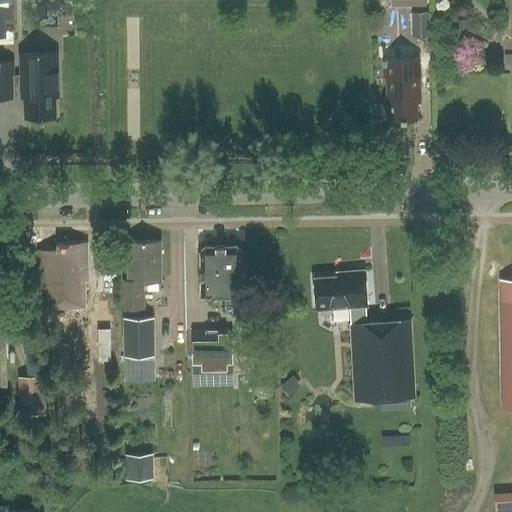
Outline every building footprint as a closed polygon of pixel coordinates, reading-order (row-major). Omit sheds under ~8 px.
[(0,7),(0,38),(7,38),(6,20),(15,20),(14,7),(0,7)] [(430,37),(430,11),(412,12),(413,37),(430,37)] [(422,102),(421,58),(384,59),(385,77),(387,77),(388,120),(419,120),(418,102),(422,102)] [(12,61),(0,61),(0,97),(13,97),(13,94),(22,93),(22,96),(26,96),(27,117),(56,116),(56,95),(59,95),(58,59),(22,60),(23,75),(13,75),(12,61)] [(84,275),(88,275),(87,239),(58,241),(58,247),(37,248),(39,304),(85,302),(84,275)] [(162,280),(160,239),(127,239),(128,279),(124,279),(125,309),(145,308),(144,280),(162,280)] [(243,250),(237,244),(205,245),(200,250),(201,297),(226,297),(226,313),(243,313),(243,296),(245,296),(243,250)] [(352,273),(337,273),(337,277),(314,278),(316,311),(320,311),(320,312),(323,315),(331,315),(334,312),(334,310),(353,309),(356,398),(417,396),(414,317),(370,320),(370,304),(369,268),(352,269),(352,273)] [(511,279),(502,279),(504,410),(511,409),(511,279)] [(125,317),(126,355),(155,355),(155,317),(125,317)] [(194,372),(234,372),(233,329),(193,330),(194,372)] [(0,386),(8,386),(6,334),(0,334),(0,386)] [(48,414),(46,376),(19,377),(21,415),(48,414)] [(291,379),(282,386),(289,395),(298,388),(291,379)] [(154,479),(154,454),(126,454),(127,479),(154,479)] [(511,511),(511,490),(501,491),(501,511),(511,511)]
